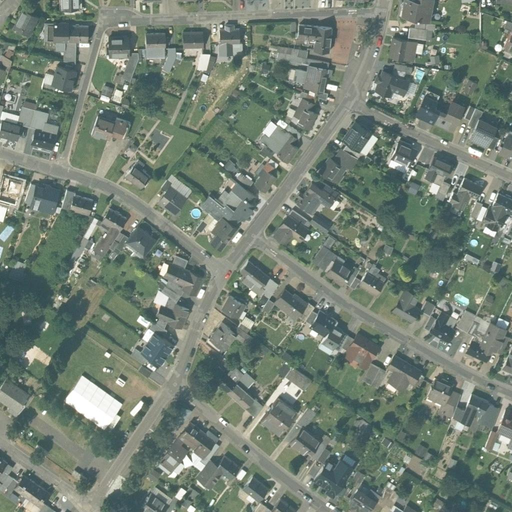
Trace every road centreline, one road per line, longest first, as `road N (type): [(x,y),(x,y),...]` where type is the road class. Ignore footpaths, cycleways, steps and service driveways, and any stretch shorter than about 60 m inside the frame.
road 1 (residential): [(383,12),(105,24),(60,171)]
road 2 (residential): [(250,236),(359,312),(511,394)]
road 3 (residential): [(173,385),(332,511)]
road 4 (residential): [(223,272),(138,205),(60,171)]
road 5 (residential): [(511,178),(347,102)]
road 6 (residential): [(250,236),(347,102)]
road 7 (residential): [(93,506),(173,385)]
road 8 (residential): [(173,385),(223,272)]
